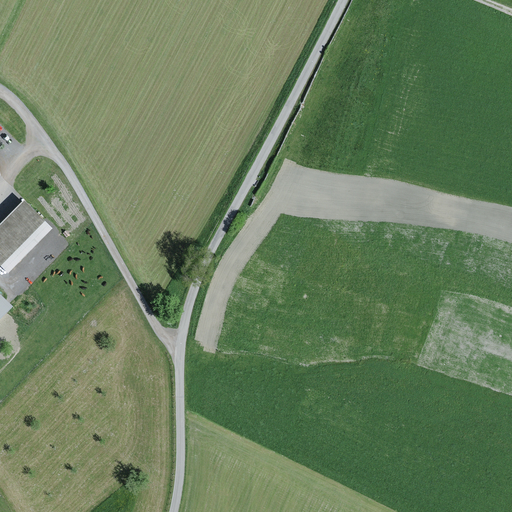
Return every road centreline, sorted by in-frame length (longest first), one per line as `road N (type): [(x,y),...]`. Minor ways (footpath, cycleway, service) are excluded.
road 1 (unclassified): [(174,511),(187,305),(341,0)]
road 2 (track): [(180,348),(151,320),(64,165),(0,91)]
